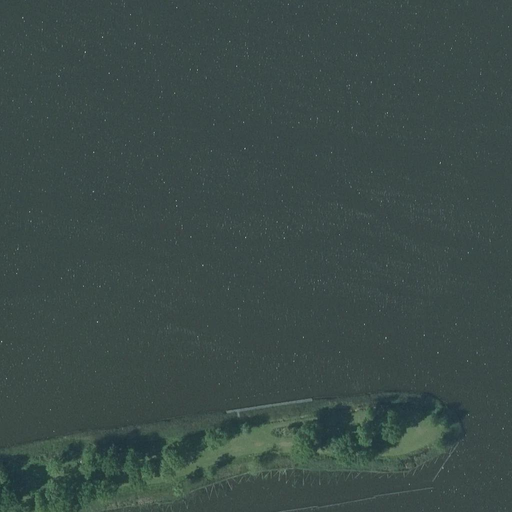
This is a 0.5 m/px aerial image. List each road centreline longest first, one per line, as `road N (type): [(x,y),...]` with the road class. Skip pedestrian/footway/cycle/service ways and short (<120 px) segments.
road 1 (track): [(375,437),(338,429),(299,444),(243,444),(157,478),(50,469),(0,480)]
road 2 (track): [(338,429),(355,417),(392,412),(423,421),(423,436),(409,447),(375,437)]
